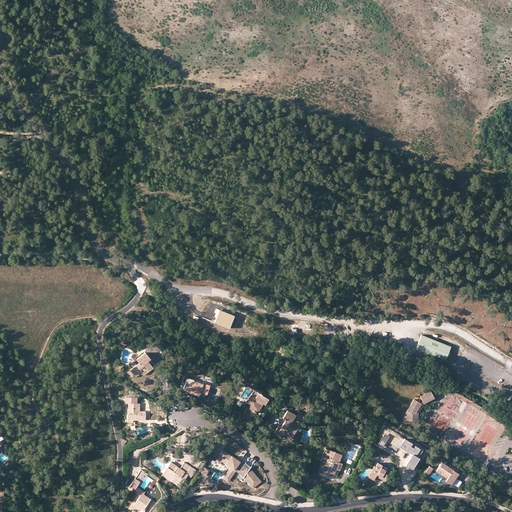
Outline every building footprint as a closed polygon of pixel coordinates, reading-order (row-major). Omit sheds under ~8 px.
[(226,312),(218,309),(213,322),(229,328),(234,315),(226,312)] [(421,335),(415,349),(445,360),(446,357),(451,355),(449,350),(450,347),(421,335)] [(147,361),(150,358),(145,352),(136,359),(137,359),(134,362),(136,364),(130,370),(133,374),(140,369),(142,372),(146,368),(149,371),(153,368),(150,364),(147,361)] [(190,389),(189,392),(189,393),(199,396),(199,394),(201,394),(201,392),(207,394),(210,385),(203,383),(203,384),(194,381),(194,380),(187,378),(184,387),(190,389)] [(424,400),(433,393),(430,388),(420,395),(424,400)] [(264,404),(265,404),(268,398),(261,395),(262,394),(253,389),(247,401),(249,402),(248,404),(247,407),(258,413),(262,406),(258,404),(258,403),(258,402),(257,401),(256,401),(257,400),(264,404)] [(415,415),(414,420),(417,420),(417,416),(425,402),(435,396),(433,393),(424,400),(422,403),(415,415)] [(415,415),(422,403),(415,399),(407,411),(404,411),(404,419),(414,420),(415,415)] [(137,420),(147,420),(148,413),(139,413),(139,411),(140,403),(129,403),(128,413),(127,413),(127,418),(132,419),(137,419),(137,420)] [(295,415),(287,410),(282,418),(285,420),(281,427),(278,426),(273,434),(280,438),(282,435),(291,439),(301,422),(294,418),(295,415)] [(202,452),(209,450),(207,443),(199,445),(202,452)] [(336,469),(339,470),(342,463),(339,462),(342,454),(325,448),(322,458),(327,460),(323,470),(334,474),(336,469)] [(260,482),(251,471),(249,469),(250,467),(245,463),(246,462),(241,459),(239,462),(231,456),(231,457),(222,450),(217,458),(226,464),(230,467),(225,475),(230,479),(235,471),(244,477),(253,488),(260,482)] [(180,486),(188,473),(185,472),(189,466),(184,462),(180,468),(171,462),(162,476),(175,485),(177,483),(180,486)] [(446,481),(451,485),(452,483),(456,478),(459,474),(442,462),(436,471),(448,478),(446,481)] [(377,475),(386,480),(391,470),(381,465),(380,469),(376,467),(374,466),(369,477),(374,480),(377,475)] [(185,472),(188,473),(192,476),(196,470),(189,466),(185,472)] [(135,489),(137,486),(145,474),(140,470),(128,488),(131,490),(133,488),(135,489)] [(456,478),(452,483),(458,487),(462,482),(456,478)] [(145,492),(137,486),(135,489),(141,494),(140,496),(146,500),(148,497),(143,494),(145,492)] [(150,499),(148,497),(146,500),(140,496),(134,505),(139,508),(136,511),(133,510),(131,511),(143,511),(146,509),(145,508),(150,499)]
